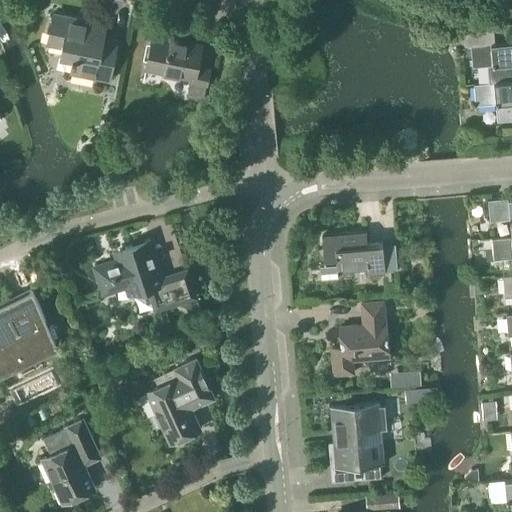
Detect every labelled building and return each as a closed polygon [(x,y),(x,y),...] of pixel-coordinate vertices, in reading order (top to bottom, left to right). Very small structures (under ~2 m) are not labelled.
[(102,38),(105,25),(54,14),(48,44),(63,47),(61,57),(72,59),(72,61),(73,62),(71,72),(108,80),(117,41),(102,38)] [(493,31),(463,34),(463,36),(470,45),(472,67),(487,66),(488,83),(511,80),(511,41),(494,43),(493,31)] [(196,67),(201,45),(153,35),(146,68),(191,78),(187,97),(202,100),(205,86),(206,86),(210,70),(196,67)] [(511,80),(488,83),(473,84),(475,105),(495,104),(496,121),(511,119),(511,80)] [(511,197),(487,199),(489,221),(509,219),(511,236),(511,235),(511,197)] [(382,242),(366,243),(365,232),(321,236),(324,264),(319,265),(320,280),(337,278),(337,268),(367,266),(368,276),(384,274),(382,242)] [(511,235),(511,236),(491,238),(493,259),(511,257),(511,235)] [(186,271),(162,279),(150,241),(125,248),(126,251),(117,254),(119,260),(97,268),(104,292),(127,285),(130,294),(151,287),(158,308),(194,296),(186,271)] [(511,274),(502,276),(504,297),(511,296),(511,274)] [(47,325),(40,306),(32,286),(9,298),(0,301),(0,363),(17,355),(21,365),(25,363),(25,362),(50,349),(40,328),(47,325)] [(386,322),(384,322),(382,300),(361,302),(362,324),(339,326),(340,347),(331,348),(333,374),(353,373),(352,360),(388,357),(386,322)] [(214,398),(206,381),(196,358),(154,377),(158,386),(147,391),(157,414),(150,417),(156,429),(162,426),(170,443),(200,429),(191,408),(214,398)] [(384,405),(378,406),(378,401),(329,405),(332,442),(327,443),(331,482),(380,478),(379,463),(384,463),(381,430),(386,429),(384,405)] [(78,450),(94,443),(83,420),(44,437),(52,455),(43,459),(63,503),(95,489),(78,450)] [(468,483),(479,481),(478,468),(470,469),(463,477),(468,483)] [(511,511),(511,478),(488,480),(490,502),(510,501),(511,511)] [(366,510),(399,507),(397,493),(365,496),(366,510)]
